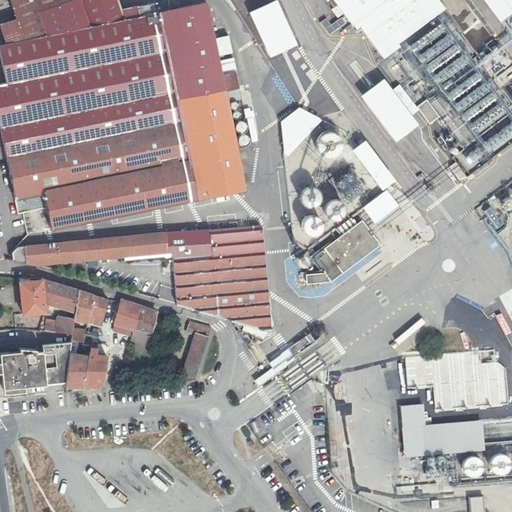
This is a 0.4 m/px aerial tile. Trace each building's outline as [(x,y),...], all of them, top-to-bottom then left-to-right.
[(6,0),(0,0),(0,22),(13,18),(6,0)] [(6,0),(13,18),(35,11),(30,0),(6,0)] [(30,0),(35,11),(65,0),(30,0)] [(115,0),(65,0),(35,11),(42,36),(93,25),(92,17),(116,12),(119,11),(115,0)] [(332,0),(351,24),(383,0),(332,0)] [(438,0),(383,0),(351,24),(357,32),(363,27),(385,59),(447,12),(438,0)] [(119,11),(116,12),(118,20),(93,25),(42,36),(0,44),(0,61),(5,83),(0,83),(0,139),(12,199),(14,199),(18,214),(45,208),(49,229),(144,208),(192,198),(241,187),(233,149),(222,95),(218,76),(234,73),(231,57),(215,60),(214,55),(211,38),(203,3),(155,13),(153,4),(119,11)] [(35,11),(13,18),(0,22),(0,44),(42,36),(35,11)] [(437,27),(408,48),(406,51),(408,55),(410,56),(413,56),(443,34),(443,31),(442,28),(439,27),(437,27)] [(226,35),(211,38),(214,55),(229,51),(226,35)] [(445,37),(415,58),(414,61),(415,65),(418,66),(421,66),(451,43),(451,41),(450,38),(447,37),(445,37)] [(452,47),(423,68),(421,71),(423,75),(425,76),(428,75),(458,53),(458,50),(457,48),(454,47),(452,47)] [(460,57),(431,78),(430,81),(431,85),(433,86),(436,85),(466,63),(467,60),(465,58),(463,57),(460,57)] [(270,113),(286,135),(320,110),(291,72),(271,87),(283,104),(270,113)] [(473,74),(444,95),(442,98),(444,102),(446,103),(449,103),(479,81),(479,78),(478,75),(476,74),(473,74)] [(386,78),(363,94),(396,141),(420,124),(386,78)] [(480,84),(451,105),(450,109),(451,112),(454,113),(456,113),(487,91),(487,88),(485,86),(483,84),(480,84)] [(487,95),(458,116),(457,119),(458,123),(461,124),(464,124),(494,102),(494,99),(492,96),(490,95),(487,95)] [(497,104),(468,126),(466,129),(467,132),(470,133),(473,133),(503,111),(503,108),(502,106),(499,104),(497,104)] [(243,122),(241,120),(240,120),(236,120),(234,122),(233,124),(232,126),(233,129),(237,131),(241,131),(244,128),(244,125),(243,122)] [(511,123),(482,144),(480,148),(482,151),(484,152),(487,152),(511,133),(511,123)] [(246,136),(244,134),(241,133),(239,133),(235,136),(235,141),(238,144),(242,144),(245,142),(247,138),(246,136)] [(330,135),(324,134),(321,135),(317,136),(314,141),(312,147),(313,151),(315,155),(320,158),(324,159),(328,159),(332,157),(336,153),(337,150),(337,144),(333,137),(330,135)] [(473,149),(457,162),(458,165),(459,167),(460,168),(463,169),(480,156),(480,153),(478,151),(476,149),(473,149)] [(312,159),(306,158),(303,158),(298,161),(296,165),(295,168),(295,174),(298,179),(301,181),(306,183),(310,183),(314,181),(317,178),(319,175),(320,169),(319,165),(315,161),(312,159)] [(449,169),(459,180),(465,174),(456,163),(449,169)] [(352,182),(354,179),(353,176),(350,174),(347,175),(345,178),(346,181),(349,183),(352,182)] [(344,188),(345,185),(344,182),(341,180),(338,181),(337,184),(338,188),(341,189),(344,188)] [(360,192),(361,189),(360,186),(357,185),(354,186),(353,189),(354,192),(357,193),(360,192)] [(312,188),(308,187),(304,188),(301,190),(298,195),(297,199),(297,205),(299,208),(303,211),(307,212),(313,212),(316,211),(320,206),(322,201),(321,197),(320,193),(315,189),(312,188)] [(352,198),(353,195),(352,192),(349,191),(346,192),(344,195),(346,198),(349,199),(352,198)] [(366,223),(372,232),(398,214),(388,199),(362,217),(366,223)] [(505,205),(501,205),(500,205),(498,208),(498,212),(501,214),(504,214),(507,212),(507,208),(505,205)] [(326,211),(324,217),(327,223),(333,225),(338,223),(341,217),(338,211),(332,209),(326,211)] [(481,213),(489,222),(491,223),(492,222),(493,221),(493,219),(493,218),(486,209),(485,209),(483,209),(481,211),(481,212),(481,213)] [(336,232),(341,240),(364,225),(366,223),(362,217),(361,215),(336,232)] [(310,219),(306,219),(304,219),(301,220),(298,224),(297,227),(297,232),(299,235),(302,237),(306,239),(309,238),(312,237),(316,234),(317,231),(317,226),(314,221),(310,219)] [(492,225),(498,234),(499,235),(500,235),(502,234),(503,233),(503,232),(502,231),(496,223),(495,222),(493,222),(492,223),(492,225)] [(341,240),(310,260),(318,273),(305,274),(305,282),(324,281),(378,245),(364,225),(341,240)] [(258,226),(208,231),(210,257),(201,258),(185,260),(183,235),(128,240),(127,237),(16,246),(10,253),(11,261),(35,265),(171,253),(175,304),(242,324),(263,331),(269,332),(269,331),(267,307),(258,226)] [(198,232),(201,258),(210,257),(208,231),(198,232)] [(293,246),(283,247),(285,257),(294,256),(293,246)] [(40,279),(18,278),(23,314),(45,312),(43,302),(40,279)] [(43,302),(74,312),(77,290),(40,279),(43,302)] [(87,322),(92,295),(77,290),(74,312),(73,319),(87,322)] [(107,299),(92,295),(87,322),(100,325),(107,299)] [(387,312),(411,348),(438,331),(413,295),(387,312)] [(132,330),(133,327),(141,306),(120,300),(112,323),(132,330)] [(154,311),(141,306),(133,327),(134,327),(130,341),(150,346),(154,333),(149,331),(154,311)] [(268,308),(267,307),(269,331),(274,332),(276,331),(269,310),(268,308)] [(50,332),(71,334),(73,319),(52,315),(50,332)] [(195,334),(207,338),(210,327),(189,321),(186,331),(195,334)] [(263,331),(242,324),(240,331),(256,340),(258,336),(262,335),(263,331)] [(85,335),(71,334),(70,340),(83,342),(85,335)] [(193,379),(207,338),(195,334),(180,381),(193,379)] [(295,345),(300,353),(311,345),(307,340),(306,340),(304,340),(295,345)] [(40,347),(41,353),(44,386),(65,383),(69,354),(69,344),(40,347)] [(0,382),(1,391),(44,386),(41,353),(34,354),(34,350),(17,349),(17,356),(0,357),(0,382)] [(82,388),(87,356),(69,354),(65,383),(64,390),(82,388)] [(93,356),(87,356),(82,388),(102,386),(106,357),(93,356)] [(277,374),(272,367),(254,379),(260,387),(277,374)] [(321,374),(319,380),(330,384),(332,378),(321,374)] [(448,446),(482,444),(480,422),(507,420),(506,400),(394,409),(397,450),(448,446)] [(499,453),(496,453),(494,453),(490,455),(489,458),(487,460),(488,465),(490,469),(492,470),(496,472),(499,472),(504,469),(506,465),(506,462),(505,459),(503,455),(499,453)] [(474,456),(470,455),(468,455),(464,457),(462,459),(461,462),(461,466),(462,469),(465,472),(469,473),(472,473),(474,472),(478,469),(479,464),(479,461),(477,458),(474,456)] [(479,496),(467,497),(468,511),(480,510),(479,496)]
